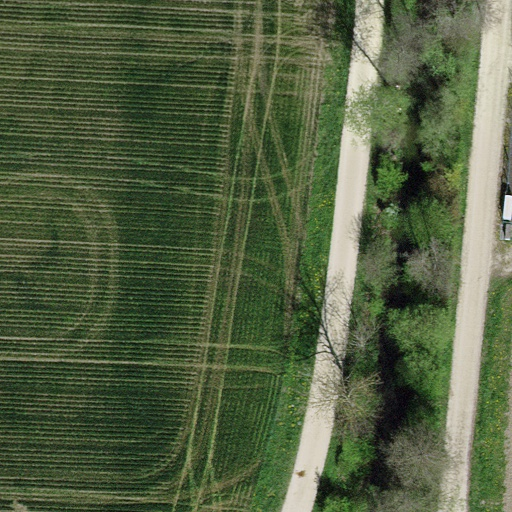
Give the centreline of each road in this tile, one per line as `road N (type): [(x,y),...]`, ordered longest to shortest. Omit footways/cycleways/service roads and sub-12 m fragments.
road 1 (track): [(292,511),(356,271),(352,0)]
road 2 (track): [(500,0),(449,511)]
